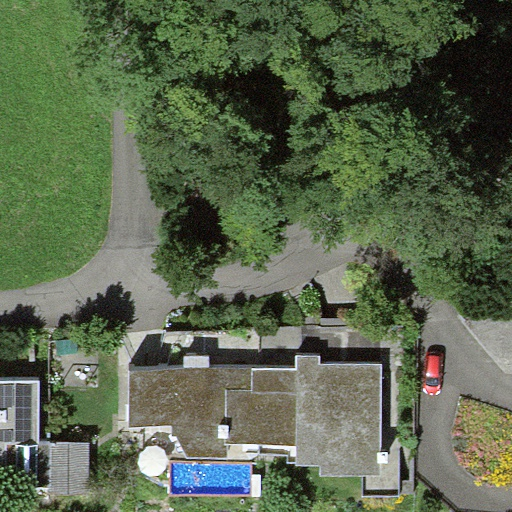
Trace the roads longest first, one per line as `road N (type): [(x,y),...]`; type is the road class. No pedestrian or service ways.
road 1 (residential): [(116,0),(140,287)]
road 2 (residential): [(140,287),(372,247)]
road 3 (track): [(511,175),(372,247)]
road 4 (residential): [(0,304),(140,287)]
